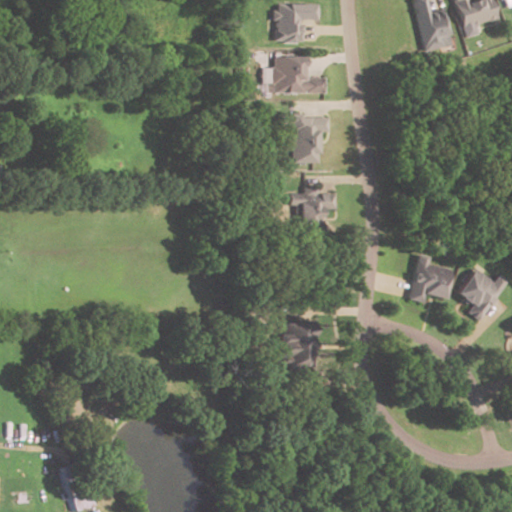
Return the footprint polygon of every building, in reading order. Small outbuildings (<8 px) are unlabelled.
[(405,0),(417,52),(444,46),(436,10),(424,13),(421,0),(405,0)] [(447,0),(456,29),(491,19),(485,0),(475,0),(465,3),(464,0),(447,0)] [(315,3),(271,2),(270,41),(298,42),(298,19),(314,19),(315,3)] [(267,58),(267,94),(318,94),(318,79),(298,79),(298,58),(267,58)] [(280,119),(280,130),(285,130),(285,162),(310,162),(310,133),(320,133),(321,120),(280,119)] [(300,188),(313,188),(313,195),(329,195),(329,211),(316,211),(316,227),(301,227),(301,206),(283,206),(283,196),(300,196),(300,188)] [(414,256),(402,299),(418,304),(420,296),(437,300),(446,271),(424,264),(425,259),(414,256)] [(504,282),(496,276),(489,285),(469,270),(451,294),(467,307),(462,314),(474,323),(504,282)] [(282,324),(282,336),(276,336),(276,368),(308,367),(307,336),(312,336),(311,323),(282,324)] [(68,511),(55,469),(75,463),(89,507),(74,511),(68,511)]
